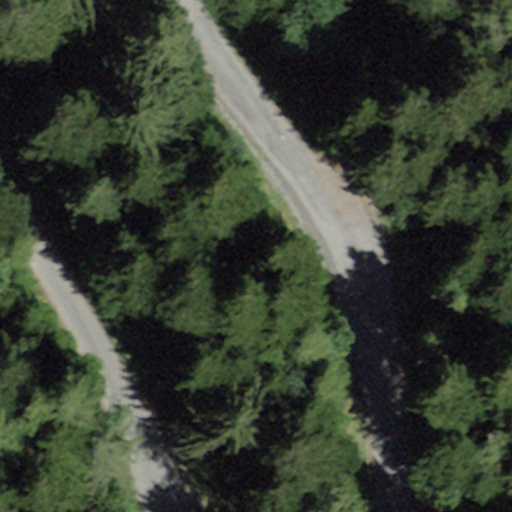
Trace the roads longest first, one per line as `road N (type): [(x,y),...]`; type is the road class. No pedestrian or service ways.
road 1 (unclassified): [(389,511),(388,424),(360,262),(179,0)]
road 2 (unclassified): [(164,511),(118,370),(0,192)]
